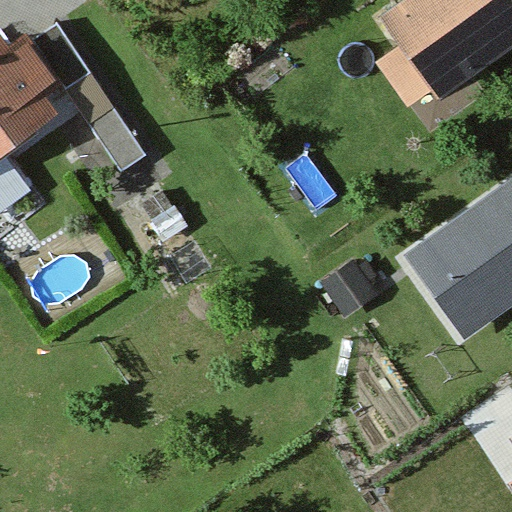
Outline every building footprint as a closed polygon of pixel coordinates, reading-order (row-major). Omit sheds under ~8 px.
[(511,0),(421,0),(387,25),(403,46),(434,90),(437,95),(511,41),(511,0)] [(10,25),(0,32),(0,161),(73,103),(10,25)] [(403,46),(379,62),(410,107),(434,90),(403,46)] [(511,184),(506,189),(408,257),(464,337),(511,303),(511,184)] [(353,260),(322,282),(346,317),(377,295),(353,260)]
